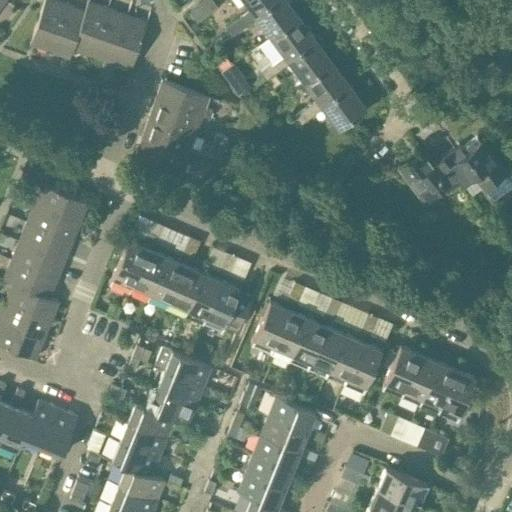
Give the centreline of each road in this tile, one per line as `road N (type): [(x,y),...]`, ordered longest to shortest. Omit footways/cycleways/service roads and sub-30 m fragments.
road 1 (residential): [(511,370),(467,331),(127,186)]
road 2 (residential): [(312,511),(344,432),(489,491)]
road 3 (residential): [(93,400),(70,339),(76,304),(127,186)]
road 4 (residential): [(373,160),(410,106),(332,0)]
road 5 (residential): [(108,177),(170,4)]
road 6 (residential): [(47,511),(93,400)]
